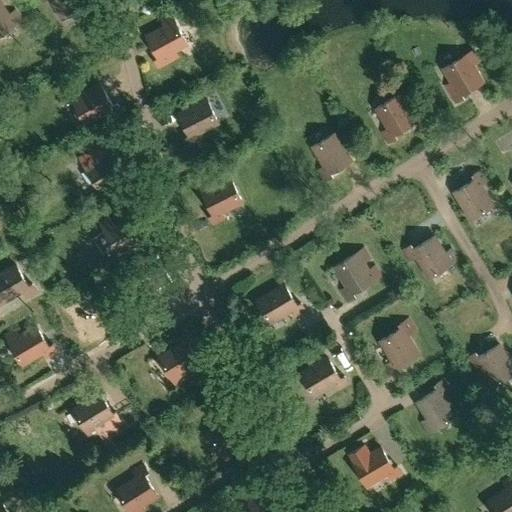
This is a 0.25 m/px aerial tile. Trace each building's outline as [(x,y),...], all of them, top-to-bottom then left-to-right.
[(9,15),(0,0),(0,34),(21,21),(15,11),(9,15)] [(44,0),(45,1),(47,0),(52,0),(63,18),(91,1),(90,0),(44,0)] [(159,67),(170,61),(167,55),(188,44),(172,15),(162,20),(165,27),(148,36),(160,58),(155,60),(159,67)] [(457,102),(464,98),(461,94),(483,82),(473,64),(479,61),(473,51),(445,68),(457,88),(451,91),(457,102)] [(114,107),(101,85),(74,101),(88,123),(108,111),(111,117),(122,111),(118,104),(114,107)] [(390,143),(396,139),(394,135),(415,122),(405,105),(411,101),(405,91),(377,108),(389,128),(383,132),(390,143)] [(190,145),(201,139),(198,133),(219,123),(207,99),(179,114),(191,136),(186,138),(190,145)] [(326,181),(333,177),(330,173),(352,160),(341,143),(347,139),(342,129),(313,146),(325,166),(320,170),(326,181)] [(127,173),(114,152),(88,168),(102,190),(121,178),(125,183),(135,176),(131,170),(127,173)] [(428,168),(441,173),(446,161),(434,156),(428,168)] [(221,183),(203,192),(207,199),(214,214),(210,216),(213,223),(224,217),(221,211),(244,199),(230,170),(218,176),(221,183)] [(471,219),(493,205),(481,185),(487,182),(480,171),(474,175),(476,179),(455,192),(471,219)] [(145,235),(131,214),(114,225),(111,219),(101,225),(119,253),(139,240),(142,246),(153,239),(149,233),(145,235)] [(446,253),(435,236),(414,250),(411,246),(405,250),(411,260),(417,257),(429,277),(457,259),(452,250),(446,253)] [(349,301),(355,297),(353,292),(374,279),(364,262),(370,259),(364,249),(336,267),(348,286),(342,290),(349,301)] [(151,293),(173,281),(156,253),(135,266),(151,293)] [(29,286),(19,266),(0,275),(0,298),(2,303),(22,291),(26,297),(37,291),(33,284),(29,286)] [(298,306),(285,284),(258,300),(271,323),(291,311),(295,316),(306,310),(302,303),(298,306)] [(400,330),(381,341),(393,361),(388,364),(394,375),(401,371),(398,367),(419,354),(408,336),(416,331),(408,318),(397,325),(400,330)] [(50,347),(39,327),(20,337),(17,330),(6,336),(23,364),(43,352),(47,358),(59,351),(55,344),(50,347)] [(177,385),(186,380),(183,373),(200,363),(187,342),(191,339),(187,333),(176,339),(180,345),(160,357),(177,385)] [(511,373),(511,364),(500,344),(478,357),(476,353),(469,357),(476,368),(482,364),(493,384),(511,373)] [(341,379),(328,357),(301,373),(315,396),(335,384),(338,389),(349,383),(345,376),(341,379)] [(428,432),(456,414),(444,395),(450,391),(443,380),(436,384),(439,388),(418,402),(428,419),(422,422),(428,432)] [(91,438),(101,432),(97,426),(114,415),(101,394),(105,391),(101,385),(90,392),(94,397),(74,409),(91,438)] [(222,425),(209,432),(223,454),(238,445),(249,438),(236,417),(240,414),(236,408),(225,414),(224,412),(217,417),(222,425)] [(365,443),(349,453),(351,457),(368,485),(388,473),(391,479),(402,473),(398,466),(394,469),(381,447),(371,453),(365,443)] [(131,511),(144,511),(145,511),(141,506),(158,495),(145,474),(149,471),(145,465),(134,472),(137,477),(118,490),(131,511)] [(495,511),(511,511),(511,479),(505,483),(509,489),(489,502),(495,511)] [(289,507),(276,485),(259,495),(255,489),(246,495),(255,511),(281,511),(283,511),(282,511),(294,511),(297,511),(293,504),(289,507)] [(8,511),(1,499),(0,499),(0,511),(8,511)]
